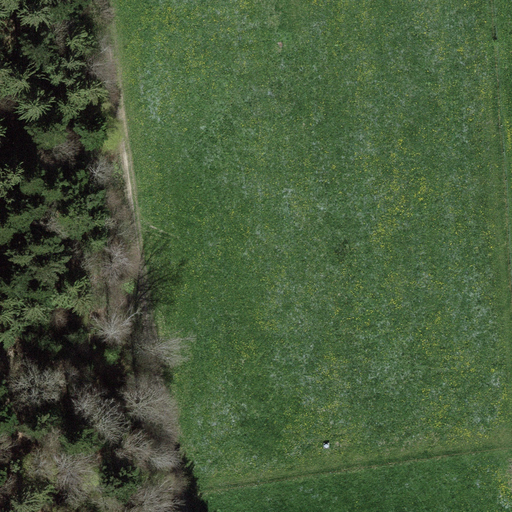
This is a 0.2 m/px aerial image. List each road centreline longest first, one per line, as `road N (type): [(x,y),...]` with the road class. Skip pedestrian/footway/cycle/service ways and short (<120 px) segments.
road 1 (track): [(102,0),(188,511)]
road 2 (track): [(0,147),(24,87),(81,0)]
road 3 (track): [(39,511),(0,387)]
